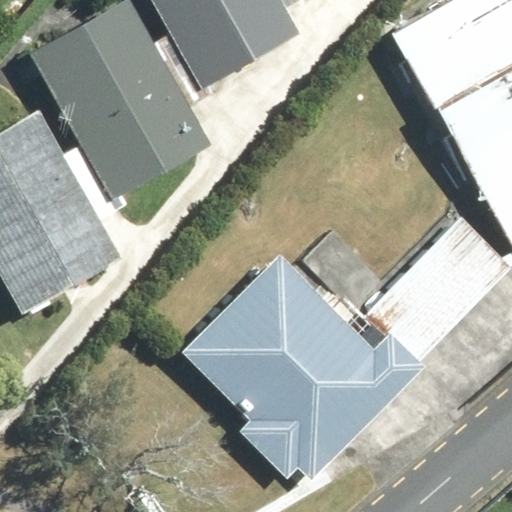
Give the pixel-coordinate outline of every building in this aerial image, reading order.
[(94,0),(82,0),(0,48),(87,196),(178,142),(94,0)] [(253,0),(130,0),(183,90),(274,36),(253,0)] [(511,0),(418,0),(368,29),(502,261),(511,255),(511,0)] [(6,117),(0,120),(0,314),(2,317),(93,264),(6,117)] [(330,227),(295,260),(325,292),(397,367),(493,274),(442,221),(381,279),(330,227)] [(245,251),(149,354),(219,419),(208,430),(262,481),(276,466),(295,484),(400,371),(369,341),(357,354),(245,251)]
